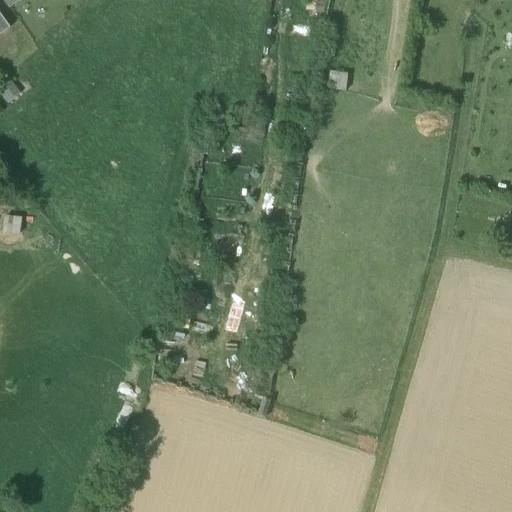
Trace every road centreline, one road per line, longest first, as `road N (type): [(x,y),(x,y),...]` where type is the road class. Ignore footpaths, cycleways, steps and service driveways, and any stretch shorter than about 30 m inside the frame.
road 1 (track): [(368,511),(441,252)]
road 2 (track): [(476,29),(441,252)]
